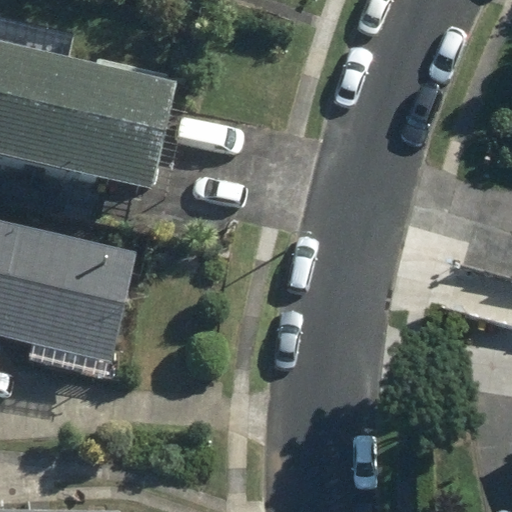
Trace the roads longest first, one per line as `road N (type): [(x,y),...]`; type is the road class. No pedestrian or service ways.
road 1 (residential): [(327,511),(328,353),(394,80),(436,0)]
road 2 (unknown): [(359,228),(511,273)]
